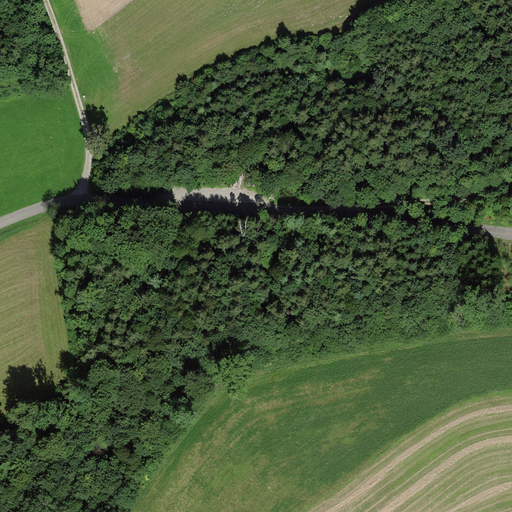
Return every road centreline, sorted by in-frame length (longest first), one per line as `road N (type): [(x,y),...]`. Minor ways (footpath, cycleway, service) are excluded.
road 1 (unclassified): [(0,225),(82,200),(302,212),(511,236)]
road 2 (track): [(302,212),(511,188)]
road 3 (track): [(45,0),(85,118),(90,148),(82,200)]
